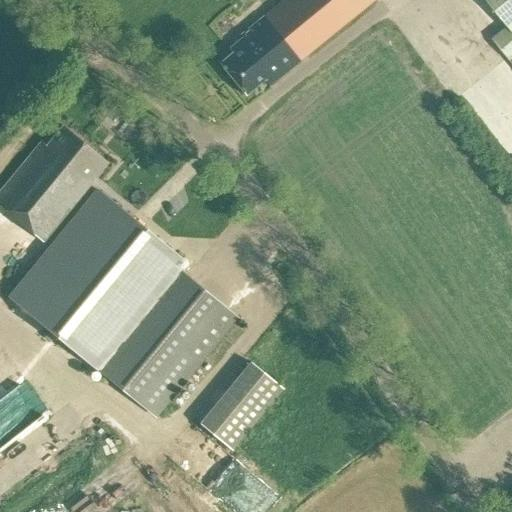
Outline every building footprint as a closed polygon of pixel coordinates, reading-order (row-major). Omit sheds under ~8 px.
[(280,0),(241,32),(243,36),(229,47),(232,51),(219,61),(246,94),(264,79),(269,85),(374,0),(280,0)] [(511,0),(487,0),(510,28),(494,40),(510,60),(511,59),(511,0)] [(41,142),(0,192),(0,205),(44,241),(108,162),(63,126),(47,146),(41,142)] [(99,191),(12,298),(157,417),(238,319),(170,263),(177,255),(99,191)] [(250,362),(199,424),(228,449),(280,387),(250,362)]
